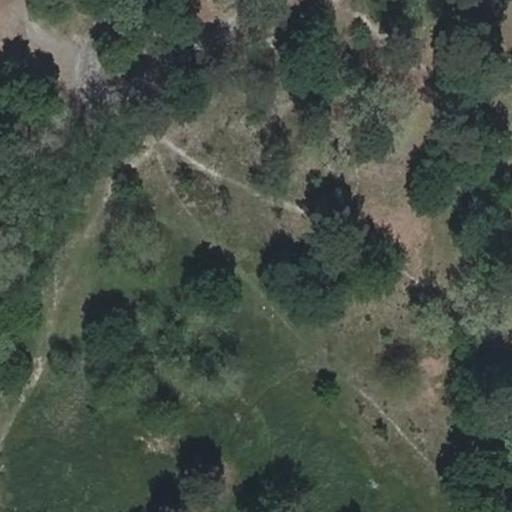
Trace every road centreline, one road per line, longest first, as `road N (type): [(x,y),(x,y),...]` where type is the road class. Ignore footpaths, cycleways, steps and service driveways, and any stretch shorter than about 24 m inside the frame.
road 1 (track): [(16,6),(5,22),(8,53),(38,73),(68,78),(93,65),(44,9)]
road 2 (track): [(118,104),(280,0)]
road 3 (track): [(0,181),(118,104)]
